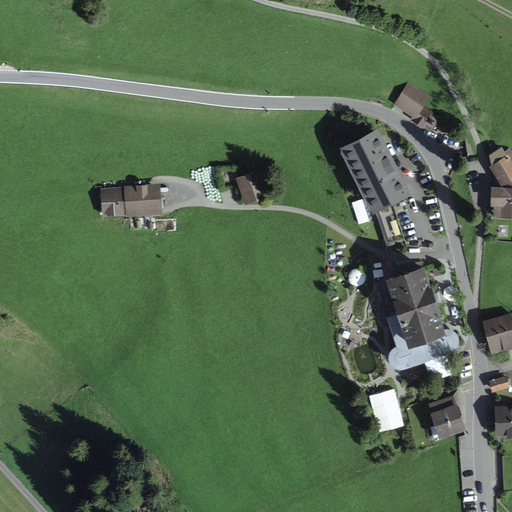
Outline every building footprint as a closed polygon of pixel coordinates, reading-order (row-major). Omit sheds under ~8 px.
[(437,117),(420,106),(426,96),(409,85),(398,102),(415,113),(413,116),(430,128),(437,117)] [(371,211),(410,191),(377,127),(339,147),(371,211)] [(491,157),(493,166),(507,190),(495,189),(495,212),(511,212),(511,153),(510,150),(504,153),(502,150),(491,157)] [(239,179),(246,200),(265,192),(258,173),(239,179)] [(157,208),(156,187),(104,191),(106,212),(157,208)] [(329,243),(330,263),(350,262),(349,242),(329,243)] [(388,269),(390,276),(402,272),(400,265),(388,269)] [(390,316),(399,345),(396,346),(392,350),(390,356),(393,363),(397,365),(400,365),(451,349),(455,345),(457,340),(456,336),(452,332),(445,335),(443,331),(442,331),(436,311),(437,310),(429,287),(428,288),(422,268),(389,278),(401,313),(390,316)] [(495,350),(511,345),(511,337),(506,316),(488,321),(495,350)] [(492,381),(494,390),(507,387),(505,377),(492,381)] [(433,413),(437,424),(431,426),(434,437),(463,427),(460,419),(456,405),(433,413)] [(511,408),(499,409),(499,432),(511,431),(511,408)] [(381,446),(400,442),(397,427),(378,431),(381,446)] [(404,441),(392,444),(394,452),(405,449),(404,441)] [(511,455),(503,456),(504,463),(511,462),(511,455)]
